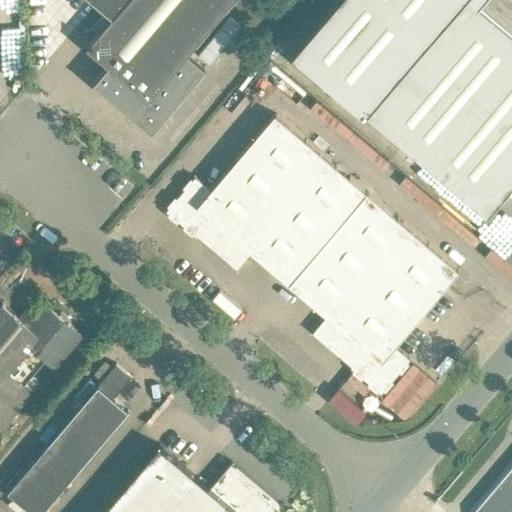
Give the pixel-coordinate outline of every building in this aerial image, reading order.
[(99,0),(114,13),(100,29),(87,44),(118,70),(103,88),(152,129),(165,114),(194,81),(206,66),(190,51),(233,0),(99,0)] [(337,0),(295,50),(367,111),(366,112),(488,215),(511,186),(511,33),(480,7),(485,0),(337,0)] [(290,281),(367,190),(275,112),(210,188),(195,175),(167,208),(197,234),(202,228),(210,235),(208,237),(237,263),(250,247),(290,281)] [(460,268),(444,255),(367,190),(290,281),(330,315),(317,330),(346,355),(349,352),(356,359),(351,365),(382,391),(410,357),(395,344),(460,268)] [(59,313),(46,301),(28,322),(3,302),(0,305),(0,429),(34,390),(9,369),(32,342),(56,363),(82,332),(69,321),(71,318),(61,310),(59,313)] [(19,511),(33,511),(34,511),(41,511),(129,409),(114,396),(132,375),(117,362),(8,489),(16,497),(10,503),(19,511)] [(276,511),(284,504),(232,460),(211,485),(160,442),(100,511),(276,511)] [(511,511),(511,464),(474,510),(474,511),(511,511)]
